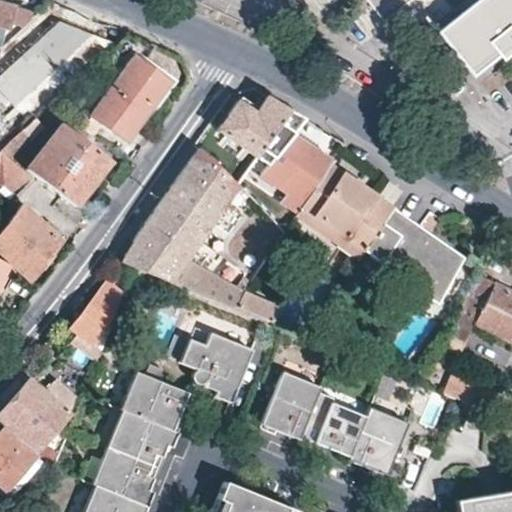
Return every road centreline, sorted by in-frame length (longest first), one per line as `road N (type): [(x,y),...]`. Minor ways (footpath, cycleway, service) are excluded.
road 1 (residential): [(234,47),(105,242),(0,365)]
road 2 (secondary): [(234,47),(311,87),(511,220)]
road 3 (residential): [(374,511),(205,443),(177,511)]
